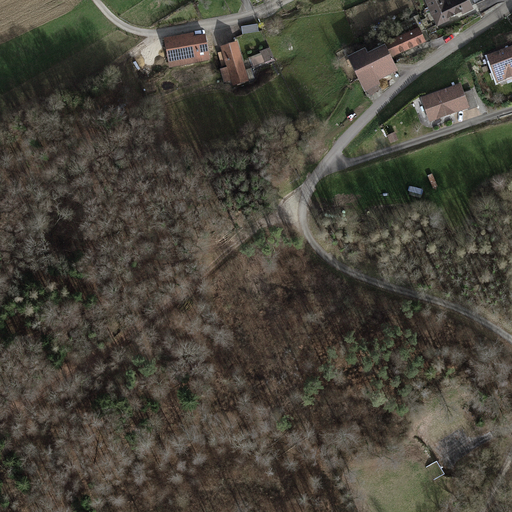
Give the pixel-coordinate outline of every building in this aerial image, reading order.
[(444,0),(425,0),(437,23),(469,8),(465,0),(455,0),(446,4),(444,0)] [(395,29),(399,36),(416,28),(412,21),(395,29)] [(257,24),(241,26),(242,33),(258,31),(257,24)] [(384,50),(389,60),(423,42),(418,33),(384,50)] [(165,38),(171,66),(209,59),(204,35),(193,37),(192,34),(165,38)] [(237,43),(222,47),(232,84),(247,80),(237,43)] [(511,74),(511,46),(489,55),(498,80),(511,74)] [(362,56),(348,63),(362,89),(395,72),(389,60),(384,50),(365,60),(362,56)] [(267,51),(260,54),(264,61),(271,57),(267,51)] [(260,56),(252,59),(254,66),(263,62),(260,56)] [(459,85),(422,98),(430,119),(467,106),(459,85)]
